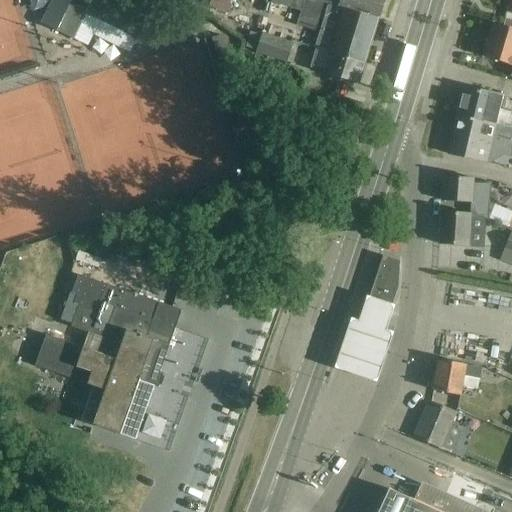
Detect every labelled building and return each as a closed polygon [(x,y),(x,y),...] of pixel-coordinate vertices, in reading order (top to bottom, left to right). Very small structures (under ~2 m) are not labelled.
[(52,0),(41,24),(73,40),(86,14),(137,40),(152,10),(131,0),(52,0)] [(305,0),(301,12),(297,25),(313,30),(318,17),(324,19),(326,20),(328,14),(330,6),(310,0),(305,0)] [(310,0),(330,6),(332,7),(343,10),(378,20),(383,0),(310,0)] [(329,54),(330,54),(364,64),(378,20),(343,10),(341,17),(328,14),(326,20),(324,19),(315,48),(317,49),(316,50),(329,54)] [(492,23),(482,58),(511,65),(511,68),(510,77),(511,77),(511,28),(492,23)] [(290,46),(263,37),(257,54),(285,63),(290,46)] [(364,64),(330,54),(329,54),(316,50),(311,69),(329,74),(328,75),(358,84),(364,64)] [(464,89),(457,116),(511,129),(511,113),(498,110),(501,97),(464,89)] [(511,140),(511,129),(457,116),(448,155),(486,164),(487,158),(493,159),(503,154),(509,155),(511,140)] [(470,214),(484,219),(507,227),(511,215),(511,213),(488,205),(490,186),(473,185),(473,180),(443,178),(441,202),(471,204),(470,214)] [(484,219),(470,214),(470,215),(441,213),(439,245),(483,248),(484,219)] [(383,256),(368,299),(367,303),(390,311),(398,288),(399,262),(383,256)] [(46,336),(35,367),(88,386),(93,387),(81,421),(135,440),(175,328),(181,311),(78,276),(62,320),(62,321),(72,324),(71,328),(103,339),(98,354),(46,336)] [(357,332),(349,329),(333,379),(375,392),(391,343),(385,341),(392,317),(365,308),(357,332)] [(445,339),(441,360),(462,363),(465,343),(445,339)] [(438,361),(432,390),(460,396),(463,377),(480,380),(482,369),(438,361)] [(414,437),(439,448),(441,448),(442,447),(448,450),(453,449),(459,433),(457,429),(454,427),(456,423),(452,422),(455,415),(428,403),(414,437)] [(475,435),(491,442),(501,419),(486,412),(475,435)] [(378,511),(438,511),(413,501),(389,489),(378,511)]
